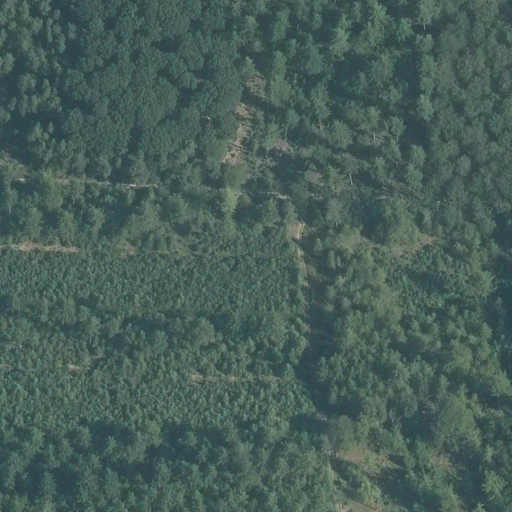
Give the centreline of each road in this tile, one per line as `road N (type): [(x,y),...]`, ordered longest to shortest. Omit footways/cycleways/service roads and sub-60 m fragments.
road 1 (track): [(0,179),(511,205)]
road 2 (track): [(338,511),(272,193)]
road 3 (track): [(215,190),(217,0)]
